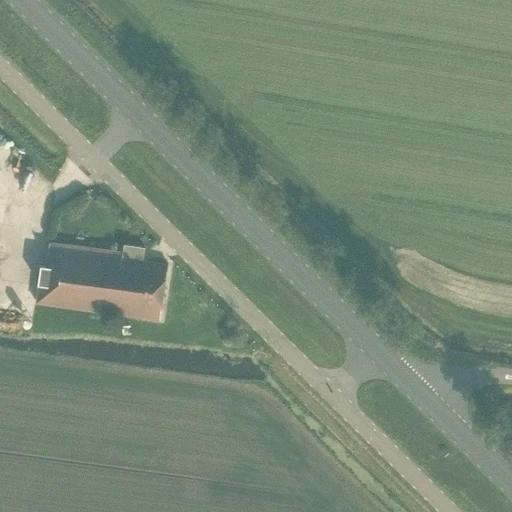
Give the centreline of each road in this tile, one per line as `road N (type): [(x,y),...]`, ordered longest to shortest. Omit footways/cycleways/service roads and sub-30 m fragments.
road 1 (primary): [(376,351),(28,0)]
road 2 (unclassified): [(330,394),(0,61)]
road 3 (unclassified): [(449,511),(330,394)]
road 4 (primary): [(511,484),(421,395)]
